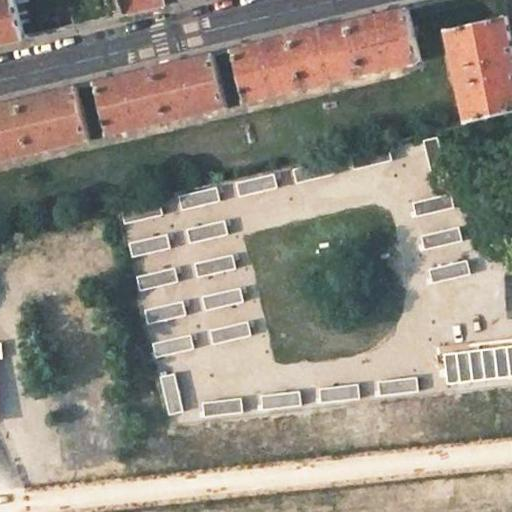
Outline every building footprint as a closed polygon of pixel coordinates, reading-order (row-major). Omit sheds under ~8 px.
[(0,0),(0,44),(2,44),(24,39),(14,0),(0,0)] [(119,0),(123,15),(135,12),(185,0),(119,0)] [(234,49),(246,102),(420,61),(407,9),(382,15),(314,30),(279,39),(250,45),(234,49)] [(511,45),(507,20),(449,31),(466,125),(511,116),(511,45)] [(110,80),(96,83),(109,135),(228,107),(216,54),(194,59),(110,80)] [(0,161),(89,141),(77,88),(57,92),(0,105),(0,161)] [(392,147),(354,155),(357,169),(395,161),(392,147)] [(332,161),(294,169),(297,183),(335,175),(332,161)] [(276,174),(238,183),(241,197),(279,188),(276,174)] [(219,187),(181,195),(184,209),(222,201),(219,187)] [(453,194),(415,203),(418,217),(456,208),(453,194)] [(162,201),(124,209),(127,223),(165,215),(162,201)] [(226,221),(188,229),(192,243),(230,235),(226,221)] [(460,228),(422,236),(425,250),(463,242),(460,228)] [(169,235),(131,243),(134,257),(172,248),(169,235)] [(235,255),(197,264),(200,278),(238,269),(235,255)] [(468,262),(430,270),(433,284),(471,276),(468,262)] [(177,268),(139,277),(142,291),(180,282),(177,268)] [(242,288),(204,297),(207,310),(245,302),(242,288)] [(183,302),(145,310),(149,324),(187,316),(183,302)] [(250,322),(212,330),(215,344),(253,337),(250,322)] [(192,335),(154,343),(157,357),(195,349),(192,335)] [(511,346),(445,354),(448,384),(511,376),(511,346)] [(175,374),(163,377),(171,414),(184,411),(175,374)] [(418,377),(380,381),(381,396),(419,392),(418,377)] [(359,384),(320,388),(322,403),(361,399),(359,384)] [(301,391),(263,395),(264,409),(302,405),(301,391)] [(242,399),(204,402),(205,417),(243,413),(242,399)]
